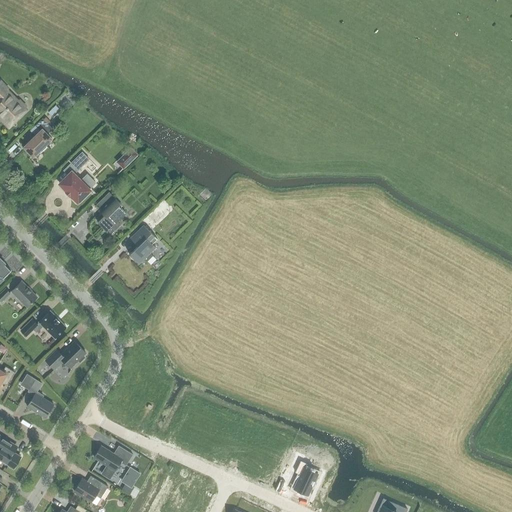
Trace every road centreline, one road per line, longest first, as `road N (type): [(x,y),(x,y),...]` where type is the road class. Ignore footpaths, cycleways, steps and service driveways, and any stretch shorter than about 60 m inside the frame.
road 1 (unclassified): [(86,415),(114,368),(111,327),(0,211)]
road 2 (residential): [(86,415),(230,479)]
